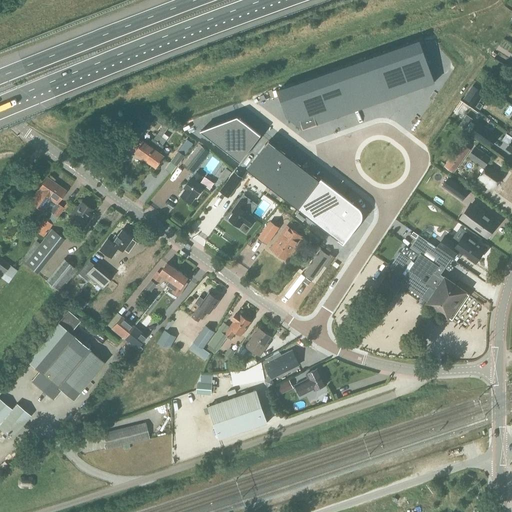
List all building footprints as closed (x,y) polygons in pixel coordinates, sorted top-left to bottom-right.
[(420,39),(278,90),(288,118),(304,129),(435,83),(420,39)] [(472,98),(478,89),(473,86),(467,94),(472,98)] [(263,136),(238,116),(201,131),(242,163),(263,136)] [(145,160),(165,134),(164,133),(170,126),(166,122),(154,139),(152,138),(148,145),(143,141),(134,153),(145,160)] [(146,127),(140,123),(139,123),(131,133),(138,138),(146,127)] [(496,138),(477,124),(471,133),(490,146),(496,138)] [(163,145),(169,137),(165,134),(145,160),(156,168),(164,157),(159,153),(164,146),(163,145)] [(270,140),(248,169),(298,208),(321,179),(270,140)] [(94,147),(96,145),(90,141),(85,148),(90,152),(92,150),(94,147)] [(193,173),(210,152),(200,144),(183,165),(193,173)] [(453,173),(470,151),(461,144),(444,166),(453,173)] [(475,147),(468,157),(483,167),(485,169),(479,178),(493,188),(502,175),(488,165),(487,166),(485,165),(490,158),(475,147)] [(178,166),(185,156),(178,151),(171,161),(178,166)] [(198,183),(202,177),(196,172),(191,179),(184,188),(186,189),(181,196),(191,203),(195,196),(197,197),(203,187),(198,183)] [(235,172),(220,191),(228,197),(243,178),(235,172)] [(442,186),(462,202),(470,191),(449,176),(442,186)] [(57,204),(65,191),(48,178),(30,203),(43,213),(52,200),(57,204)] [(360,207),(322,178),(321,179),(298,208),(339,240),(348,229),(352,233),(362,220),(363,218),(363,217),(363,216),(363,215),(363,214),(363,212),(362,211),(362,210),(361,209),(361,208),(360,207)] [(250,226),(255,219),(249,214),(243,209),(247,203),(241,199),(232,212),(233,214),(230,219),(240,227),(243,222),(250,226)] [(87,216),(92,209),(82,202),(77,207),(76,206),(70,214),(77,218),(74,222),(81,227),(89,217),(87,216)] [(44,218),(35,231),(44,237),(58,217),(64,208),(58,204),(51,213),(52,214),(47,221),(44,218)] [(479,205),(478,207),(477,206),(466,223),(489,238),(500,222),(487,213),(488,211),(479,205)] [(258,206),(254,209),(258,214),(254,217),(257,220),(264,215),(258,206)] [(257,240),(265,246),(277,229),(270,223),(257,240)] [(287,261),(303,238),(287,227),(271,250),(287,261)] [(131,238),(121,230),(116,236),(115,235),(110,242),(107,239),(99,249),(111,258),(118,248),(122,250),(123,249),(127,252),(134,242),(130,239),(131,238)] [(484,251),(486,248),(478,243),(479,241),(466,231),(456,245),(445,237),(437,247),(451,257),(456,251),(476,265),(485,252),(484,251)] [(27,260),(24,264),(37,275),(59,248),(46,237),(40,244),(39,246),(27,260)] [(27,260),(39,246),(40,244),(36,241),(20,261),(24,263),(24,264),(27,260)] [(147,247),(128,270),(138,279),(157,256),(147,247)] [(328,257),(321,252),(305,274),(313,279),(325,263),(328,265),(333,257),(330,255),(328,257)] [(403,283),(424,298),(421,302),(426,306),(428,303),(447,317),(465,293),(436,271),(439,266),(421,253),(405,275),(407,276),(402,282),(403,283)] [(10,265),(0,257),(0,270),(4,274),(10,265)] [(60,293),(78,270),(64,259),(46,281),(60,293)] [(170,280),(178,270),(167,263),(160,273),(158,271),(153,278),(159,282),(163,276),(170,280)] [(100,288),(109,278),(92,264),(84,274),(100,288)] [(377,286),(393,298),(403,283),(402,282),(407,276),(405,275),(403,273),(402,274),(396,269),(393,274),(391,273),(390,276),(387,273),(377,286)] [(171,301),(179,296),(188,283),(185,282),(188,278),(178,270),(170,280),(177,286),(168,298),(171,301)] [(9,273),(0,283),(0,284),(6,289),(16,278),(9,273)] [(111,293),(105,288),(100,293),(106,298),(111,293)] [(210,313),(219,301),(209,293),(204,301),(199,297),(195,303),(200,306),(192,318),(199,322),(207,311),(210,313)] [(68,311),(58,323),(70,333),(80,321),(68,311)] [(107,325),(124,339),(125,338),(134,326),(121,316),(118,313),(107,325)] [(242,336),(251,323),(238,313),(232,320),(234,322),(230,327),(223,323),(209,343),(210,344),(207,348),(212,351),(215,348),(218,350),(225,339),(226,336),(230,339),(236,332),(242,336)] [(167,330),(174,321),(171,319),(167,324),(168,325),(165,328),(167,330)] [(70,333),(58,323),(26,360),(39,371),(32,380),(53,398),(61,389),(73,400),(105,362),(70,333)] [(210,353),(203,348),(215,332),(205,325),(193,342),(188,349),(205,360),(210,353)] [(134,326),(125,338),(137,347),(147,336),(134,326)] [(257,334),(257,333),(246,348),(241,345),(236,353),(243,358),(243,359),(250,349),(260,356),(266,348),(264,347),(272,337),(261,329),(257,334)] [(169,349),(176,337),(165,330),(157,342),(169,349)] [(263,366),(266,380),(272,377),(273,379),(300,365),(293,351),(263,366)] [(245,370),(261,361),(261,360),(258,362),(255,358),(245,364),(245,362),(234,363),(234,360),(231,360),(231,364),(232,364),(232,371),(245,370)] [(265,379),(261,361),(245,370),(248,382),(255,381),(265,379)] [(315,391),(328,385),(319,369),(307,375),(309,379),(296,386),(301,397),(314,390),(315,391)] [(212,395),(213,375),(202,374),(198,382),(197,394),(212,395)] [(276,396),(293,387),(292,384),(290,381),(273,389),(276,396)] [(220,440),(268,423),(257,391),(209,407),(220,440)] [(0,399),(0,429),(11,439),(30,415),(16,404),(12,409),(0,399)] [(109,447),(147,437),(144,425),(105,434),(109,447)] [(159,449),(170,446),(169,441),(157,444),(159,449)]
